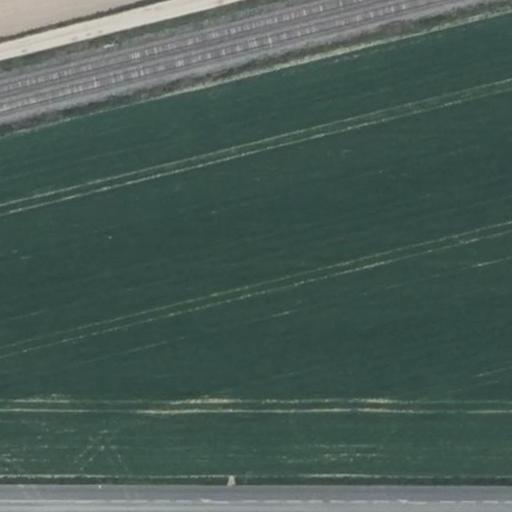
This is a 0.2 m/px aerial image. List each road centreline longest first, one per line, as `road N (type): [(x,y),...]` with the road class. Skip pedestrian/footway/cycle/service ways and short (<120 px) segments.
road 1 (tertiary): [(511,501),(0,500)]
road 2 (track): [(0,53),(207,0)]
